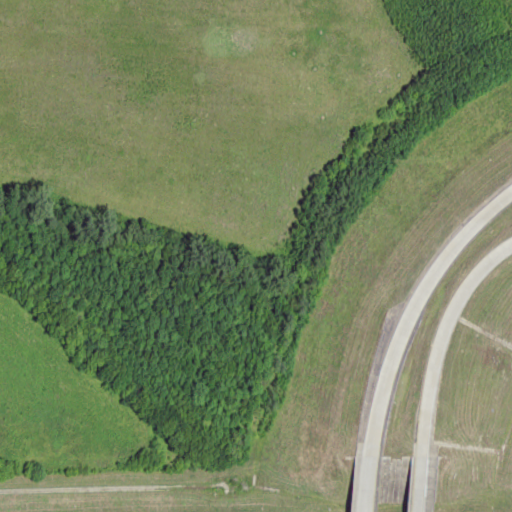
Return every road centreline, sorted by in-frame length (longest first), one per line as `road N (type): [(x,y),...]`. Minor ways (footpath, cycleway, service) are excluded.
road 1 (motorway): [(511,189),(448,245),(399,314),(369,387),(357,461)]
road 2 (motorway): [(417,458),(431,341),(470,272),(511,242)]
